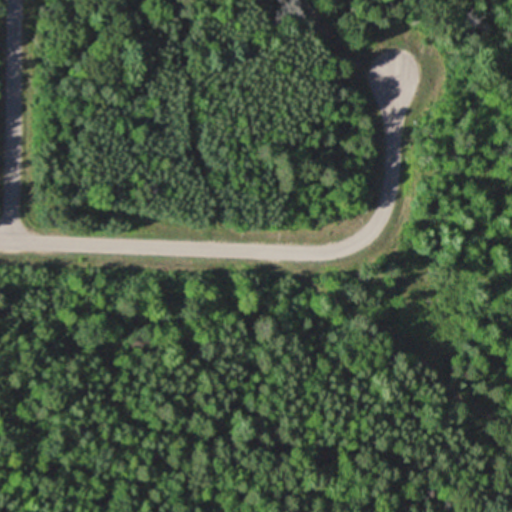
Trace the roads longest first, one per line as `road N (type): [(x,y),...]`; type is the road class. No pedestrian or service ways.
road 1 (residential): [(394,73),(392,169),(382,215),(359,244),(256,253),(0,242)]
road 2 (residential): [(13,0),(8,243)]
